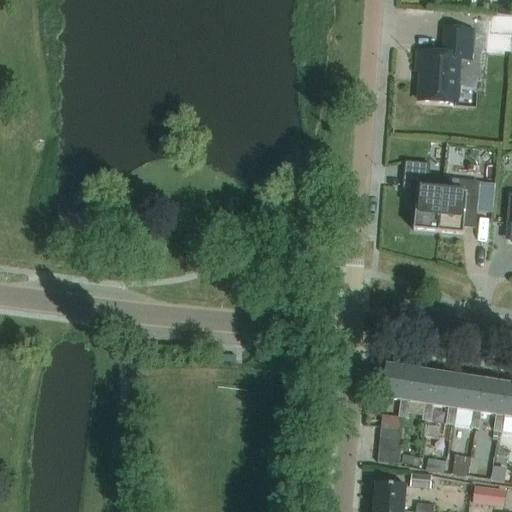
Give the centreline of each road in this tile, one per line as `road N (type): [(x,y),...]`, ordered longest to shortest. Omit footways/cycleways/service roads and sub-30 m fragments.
road 1 (residential): [(353,325),(243,324),(0,295)]
road 2 (residential): [(353,325),(374,0)]
road 3 (residential): [(340,511),(353,325)]
road 4 (residential): [(511,331),(447,321),(353,325)]
